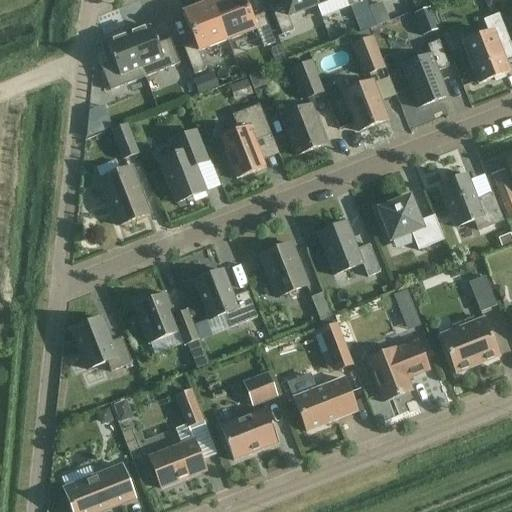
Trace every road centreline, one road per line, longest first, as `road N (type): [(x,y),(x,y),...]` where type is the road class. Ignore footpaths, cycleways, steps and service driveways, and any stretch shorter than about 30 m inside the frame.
road 1 (residential): [(58,279),(71,282),(511,111)]
road 2 (residential): [(228,511),(511,400)]
road 3 (residential): [(37,511),(58,279)]
road 4 (residential): [(58,279),(83,62)]
